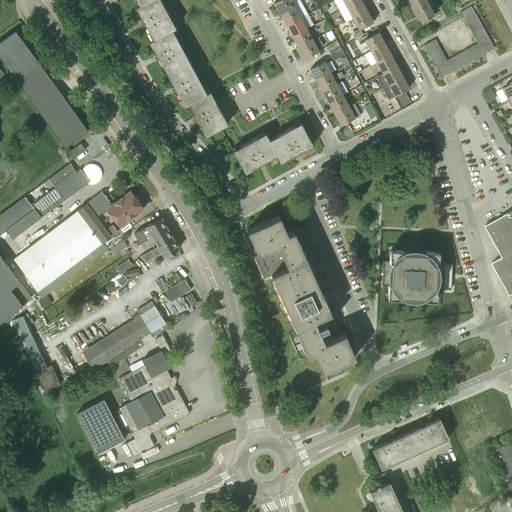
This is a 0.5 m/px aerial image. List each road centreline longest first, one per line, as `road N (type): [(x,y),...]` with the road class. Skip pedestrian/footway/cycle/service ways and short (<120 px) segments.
road 1 (residential): [(258,442),(214,270),(190,214),(31,0)]
road 2 (residential): [(244,203),(144,85),(96,0)]
road 3 (tertiary): [(287,461),(508,365)]
road 4 (residential): [(496,321),(436,103)]
road 5 (residential): [(376,373),(299,177)]
road 6 (residential): [(336,156),(250,0)]
road 7 (tertiary): [(496,321),(376,373)]
road 8 (tertiary): [(376,373),(340,424),(282,450)]
